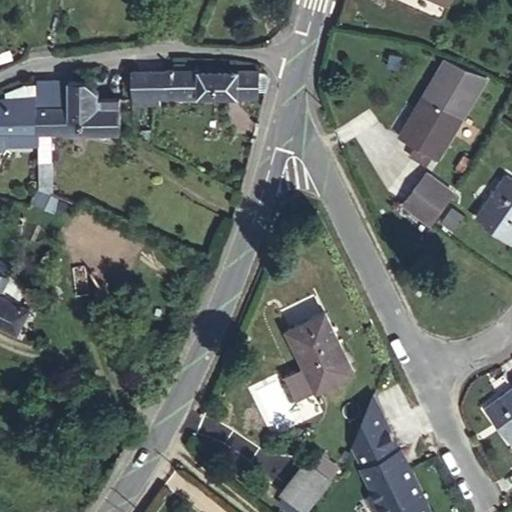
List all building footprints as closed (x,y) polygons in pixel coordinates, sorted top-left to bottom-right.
[(133,71),(135,102),(159,101),(159,95),(259,95),(259,89),(260,69),(185,70),(185,64),(175,64),(175,70),(133,71)] [(269,74),(266,71),(263,70),(260,69),(259,89),(267,90),(270,80),(270,77),(269,74)] [(440,69),(426,94),(437,100),(451,76),(440,69)] [(426,94),(401,136),(438,157),(463,116),(470,104),(480,109),(487,97),(451,76),(437,100),(426,94)] [(38,95),(38,130),(39,130),(51,130),(120,130),(120,97),(99,97),(99,90),(87,79),(37,80),(38,95)] [(0,130),(38,130),(38,95),(1,98),(1,107),(0,107),(0,130)] [(0,138),(38,138),(38,130),(0,130),(0,138)] [(39,130),(40,160),(51,160),(51,130),(39,130)] [(40,160),(40,170),(51,170),(51,160),(40,160)] [(40,170),(40,179),(52,179),(51,170),(40,170)] [(402,204),(430,229),(460,196),(432,171),(402,204)] [(511,241),(511,240),(511,177),(506,174),(477,216),(511,241)] [(40,187),(52,192),(52,179),(40,179),(40,187)] [(120,269),(132,245),(82,219),(69,243),(120,269)] [(0,320),(18,330),(30,307),(0,291),(13,266),(0,259),(0,320)] [(415,288),(418,294),(428,290),(420,274),(412,277),(417,288),(415,288)] [(305,365),(292,371),(304,396),(317,390),(355,371),(325,311),(288,329),(305,365)] [(304,396),(292,371),(286,374),(298,399),(304,396)] [(511,441),(511,440),(511,387),(486,407),(511,441)] [(373,393),(353,440),(365,464),(364,465),(375,488),(370,494),(378,511),(391,511),(409,504),(412,511),(432,511),(409,463),(405,465),(402,460),(404,453),(401,446),(399,447),(373,393)] [(306,461),(282,492),(306,510),(330,479),(306,461)]
